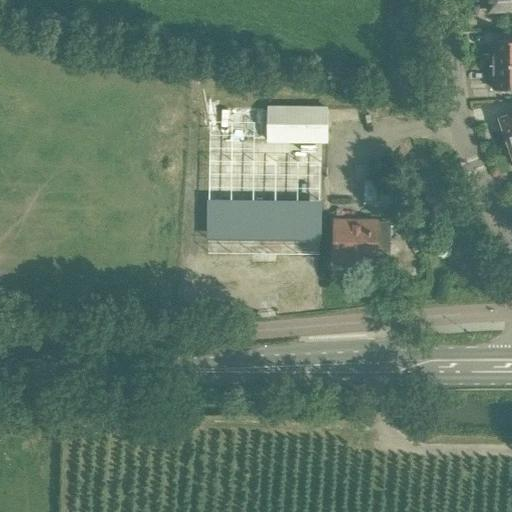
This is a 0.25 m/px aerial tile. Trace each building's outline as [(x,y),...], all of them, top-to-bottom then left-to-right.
[(511,0),(483,0),(484,5),(487,5),(488,10),(511,8),(511,0)] [(489,52),(489,65),(511,65),(511,40),(492,41),(493,52),(489,52)] [(511,65),(489,65),(489,78),(493,78),(493,90),(511,89),(511,65)] [(267,108),(267,140),(327,140),(327,108),(267,108)] [(511,114),(500,118),(508,142),(511,140),(511,114)] [(364,184),(364,201),(401,200),(401,183),(364,184)] [(323,200),(210,198),(209,238),(322,241),(323,200)] [(390,222),(337,221),(336,260),(389,262),(390,222)] [(422,242),(413,245),(415,253),(425,250),(422,242)]
